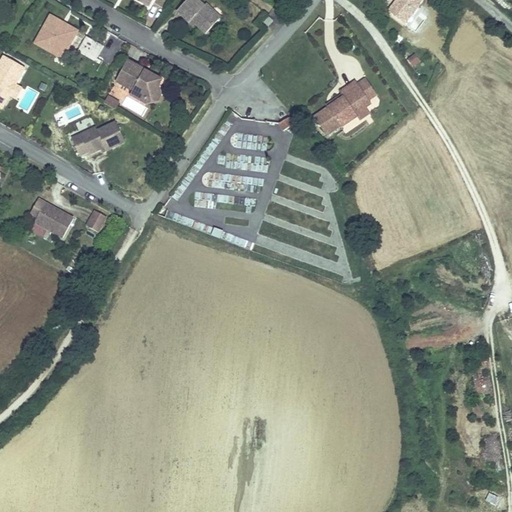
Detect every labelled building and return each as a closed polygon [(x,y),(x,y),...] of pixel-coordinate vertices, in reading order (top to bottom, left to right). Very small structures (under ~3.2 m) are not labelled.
[(198,0),(187,0),(177,12),(190,23),(192,20),(196,24),(206,34),(218,21),(210,14),(213,10),(206,4),(205,6),(198,0)] [(419,4),(422,0),(397,0),(389,11),(401,21),(416,2),(419,4)] [(405,23),(419,4),(416,2),(401,21),(405,23)] [(210,14),(218,21),(221,17),(213,10),(210,14)] [(264,22),(268,26),(273,21),(269,17),(264,22)] [(66,53),(78,32),(57,19),(48,22),(39,38),(41,46),(57,56),(66,53)] [(85,37),(77,53),(95,62),(104,46),(85,37)] [(407,58),(411,67),(420,64),(416,54),(407,58)] [(0,108),(2,110),(10,96),(16,85),(26,69),(4,57),(0,63),(0,108)] [(144,70),(128,61),(117,80),(135,90),(136,87),(139,89),(139,90),(141,96),(151,102),(154,97),(162,95),(159,86),(163,80),(151,73),(149,77),(146,75),(144,70)] [(359,85),(369,100),(377,95),(366,80),(359,85)] [(329,108),(315,117),(327,135),(341,126),(342,127),(358,116),(356,114),(366,108),(371,104),(369,100),(359,85),(357,82),(341,92),(342,94),(344,97),(329,108)] [(23,89),(16,85),(10,96),(17,100),(23,89)] [(146,104),(151,102),(141,96),(139,90),(139,89),(136,87),(135,90),(132,96),(146,104)] [(327,105),(329,108),(344,97),(342,94),(327,105)] [(108,97),(104,103),(115,110),(119,103),(108,97)] [(366,108),(356,114),(358,116),(360,120),(369,113),(366,108)] [(295,124),(289,118),(280,123),(284,131),(295,124)] [(96,128),(72,139),(80,156),(89,152),(90,155),(101,150),(105,148),(106,151),(125,142),(116,122),(98,131),(96,128)] [(63,238),(74,219),(39,199),(30,215),(37,219),(35,222),(63,238)] [(100,234),(107,217),(94,211),(86,227),(100,234)]
